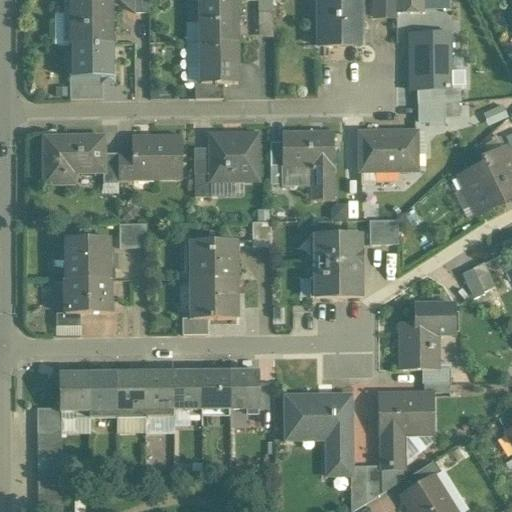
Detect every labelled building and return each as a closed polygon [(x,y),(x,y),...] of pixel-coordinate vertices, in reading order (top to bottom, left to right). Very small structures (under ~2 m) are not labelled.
[(149,15),(148,0),(134,0),(135,15),(149,15)] [(273,12),(272,0),(257,0),(258,12),(273,12)] [(396,0),(372,0),(373,18),(397,18),(396,0)] [(470,0),(453,0),(454,10),(471,10),(470,0)] [(237,1),(200,1),(200,45),(237,44),(237,1)] [(362,47),(361,1),(318,2),(319,47),(362,47)] [(113,46),(112,4),(69,5),(70,47),(73,47),(113,46)] [(450,87),(450,35),(411,35),(412,91),(418,91),(440,91),(445,91),(445,87),(450,87)] [(237,44),(200,45),(201,85),(201,86),(223,86),(238,86),(237,44)] [(114,80),(113,46),(73,47),(73,78),(71,78),(71,102),(97,101),(97,87),(102,87),(102,80),(114,80)] [(223,101),(223,86),(201,86),(201,85),(194,85),(195,101),(223,101)] [(445,87),(445,91),(440,91),(440,105),(445,105),(458,104),(458,89),(454,89),(454,87),(450,87),(445,87)] [(440,91),(418,91),(418,106),(440,105),(440,91)] [(440,105),(418,106),(419,124),(446,122),(445,105),(440,105)] [(334,134),(334,136),(314,136),(314,130),(312,130),(312,136),(285,137),(285,144),(283,144),(283,164),(315,163),(316,186),(312,186),(312,202),(335,202),(334,167),(336,167),(335,134),(334,134)] [(416,135),(360,136),(361,173),(415,172),(416,135)] [(259,182),(258,137),(210,137),(210,175),(210,183),(212,183),(259,182)] [(106,155),(106,138),(44,139),(45,187),(68,186),(68,174),(104,174),(106,174),(106,155)] [(183,182),(182,138),(154,138),(154,141),(134,141),(134,138),(132,138),(132,155),(133,178),(134,178),(155,177),(155,182),(183,182)] [(283,164),(283,144),(270,144),(270,169),(283,169),(283,164)] [(484,166),(500,200),(511,193),(511,163),(505,149),(481,161),(484,166)] [(118,155),(106,155),(106,174),(104,174),(104,185),(119,185),(119,183),(118,155)] [(133,178),(132,155),(118,155),(119,183),(134,183),(134,178),(133,178)] [(316,186),(315,163),(283,164),(283,169),(284,186),(312,186),(316,186)] [(500,200),(484,166),(467,174),(472,185),(465,189),(478,215),(502,204),(500,200)] [(284,186),(283,169),(270,169),(271,186),(284,186)] [(210,183),(210,175),(194,176),(195,199),(212,199),(212,183),(210,183)] [(398,223),(369,223),(370,247),(398,247),(398,223)] [(271,249),(271,225),(252,225),(252,249),(271,249)] [(147,226),(119,226),(119,250),(147,250),(147,226)] [(360,255),(359,237),(315,238),(316,300),(360,300),(360,266),(363,266),(362,255),(360,255)] [(111,269),(111,240),(64,241),(64,242),(69,242),(70,283),(111,282),(111,280),(108,280),(107,269),(111,269)] [(235,281),(235,243),(191,243),(191,245),(192,245),(192,260),(191,260),(191,281),(235,281)] [(472,271),(462,276),(474,301),(485,296),(472,271)] [(236,321),(235,281),(191,281),(191,282),(192,303),(196,303),(196,320),(196,321),(208,321),(236,321)] [(112,316),(111,282),(70,283),(70,316),(70,317),(81,316),(112,316)] [(415,325),(398,325),(399,373),(422,372),(450,371),(450,370),(440,370),(440,364),(432,365),(431,335),(455,335),(454,306),(414,308),(415,325)] [(70,317),(70,316),(56,316),(57,329),(81,328),(81,316),(70,317)] [(196,321),(196,320),(182,320),(182,337),(209,337),(208,321),(196,321)] [(450,371),(422,372),(422,386),(450,385),(450,371)] [(259,411),(259,372),(229,373),(229,412),(259,411)] [(201,412),(201,373),(173,374),(173,412),(201,412)] [(229,373),(201,373),(201,412),(229,412),(229,373)] [(117,419),(117,374),(89,375),(89,414),(89,420),(117,419)] [(145,419),(145,374),(117,374),(117,419),(145,419)] [(173,412),(173,374),(145,374),(145,419),(173,418),(173,412)] [(89,414),(89,375),(59,375),(60,411),(60,415),(61,415),(89,414)] [(318,402),(318,397),(285,397),(285,443),(326,442),(326,477),(350,477),(352,477),(352,467),(351,396),(332,396),(332,402),(318,402)] [(432,435),(432,396),(379,397),(380,466),(401,466),(401,435),(432,435)] [(37,411),(37,423),(61,423),(61,415),(60,415),(60,411),(37,411)] [(511,413),(498,422),(507,435),(508,434),(508,433),(511,430),(511,413)] [(37,423),(38,436),(61,435),(61,423),(37,423)] [(38,436),(38,448),(62,448),(61,435),(38,436)] [(62,459),(62,448),(38,448),(38,460),(62,459)] [(38,460),(38,472),(62,471),(62,459),(38,460)] [(431,465),(411,477),(417,488),(431,479),(432,479),(438,475),(431,465)] [(366,467),(352,467),(352,477),(350,477),(350,511),(355,511),(367,505),(366,467)] [(62,483),(62,471),(38,472),(38,484),(62,483)] [(451,511),(432,479),(431,479),(417,488),(403,497),(412,511),(451,511)] [(62,495),(62,483),(38,484),(38,495),(62,495)] [(62,507),(62,495),(38,495),(38,508),(62,507)] [(74,495),(74,511),(84,511),(84,495),(74,495)]
